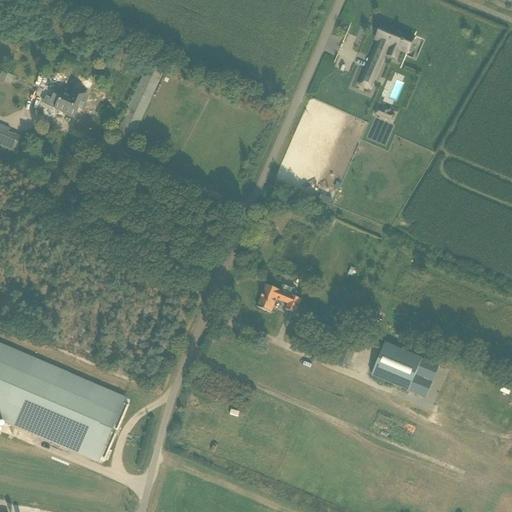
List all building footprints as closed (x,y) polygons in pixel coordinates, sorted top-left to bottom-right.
[(378,41),(370,59),(381,63),(386,53),(389,46),(401,52),(407,54),(413,39),(382,26),(376,41),(378,41)] [(130,142),(164,69),(149,62),(116,136),(130,142)] [(366,69),(359,85),(367,89),(367,88),(370,89),(377,74),(366,69)] [(0,75),(0,81),(10,85),(14,77),(1,72),(0,75)] [(66,97),(54,92),(50,100),(56,103),(54,108),(63,112),(63,113),(73,118),(78,105),(83,107),(87,97),(85,96),(88,90),(75,85),(69,98),(66,97)] [(0,146),(1,147),(13,152),(20,137),(8,132),(9,129),(0,125),(0,146)] [(29,160),(26,169),(31,172),(35,162),(29,160)] [(330,231),(335,220),(328,216),(322,227),(330,231)] [(392,246),(374,238),(366,257),(385,265),(392,246)] [(294,290),(282,285),(280,291),(266,286),(257,308),(271,314),(276,300),(288,304),(285,310),(296,314),(302,300),(292,296),(294,290)] [(362,334),(358,332),(343,326),(330,360),(348,367),(362,334)] [(0,344),(0,422),(97,464),(99,459),(105,461),(116,435),(110,432),(112,428),(118,431),(128,406),(122,403),(125,397),(0,344)] [(408,392),(409,392),(426,399),(440,366),(422,359),(385,344),(371,377),(408,392)] [(502,385),(500,391),(503,393),(506,394),(509,395),(511,389),(511,388),(503,384),(502,385)]
